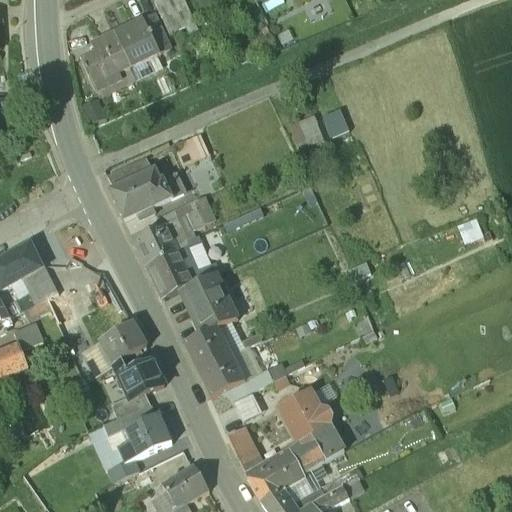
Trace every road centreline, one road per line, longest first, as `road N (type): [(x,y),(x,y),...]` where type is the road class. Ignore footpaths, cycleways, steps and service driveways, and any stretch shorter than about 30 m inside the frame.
road 1 (track): [(86,185),(100,168),(488,0)]
road 2 (tertiary): [(244,511),(86,185)]
road 3 (tertiary): [(86,185),(49,85),(41,0)]
